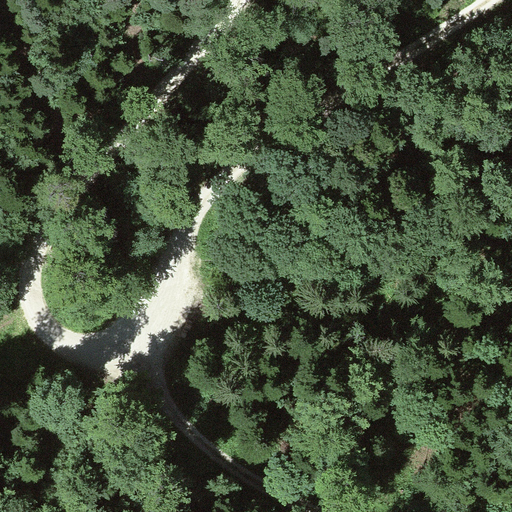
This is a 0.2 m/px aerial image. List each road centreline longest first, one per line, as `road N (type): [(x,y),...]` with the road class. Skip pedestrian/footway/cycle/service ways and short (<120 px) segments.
road 1 (track): [(148,339),(67,345),(41,329),(32,269),(43,235),(239,0)]
road 2 (track): [(489,0),(288,127),(208,192),(181,225),(148,310),(148,339)]
road 3 (track): [(148,339),(161,390),(188,428),(269,493),(316,511)]
